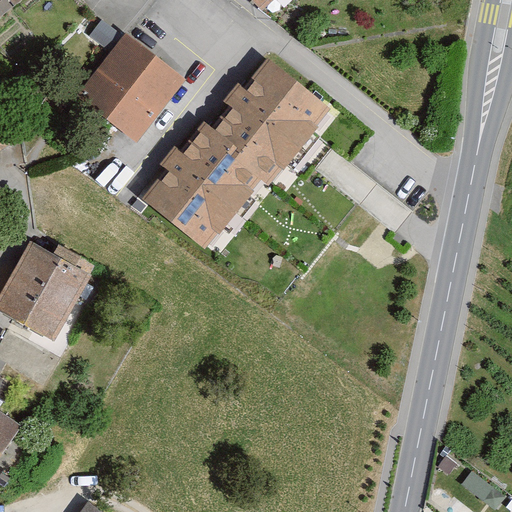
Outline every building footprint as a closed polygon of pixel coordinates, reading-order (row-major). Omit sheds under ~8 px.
[(30,0),(5,0),(17,12),(30,0)] [(181,83),(127,39),(82,94),(136,138),(181,83)] [(325,110),(270,66),(217,137),(208,129),(150,198),(205,241),(262,176),(269,181),(325,110)] [(29,244),(0,295),(0,315),(54,346),(97,268),(60,248),(54,258),(29,244)] [(0,455),(21,422),(1,409),(5,401),(0,397),(0,455)]
